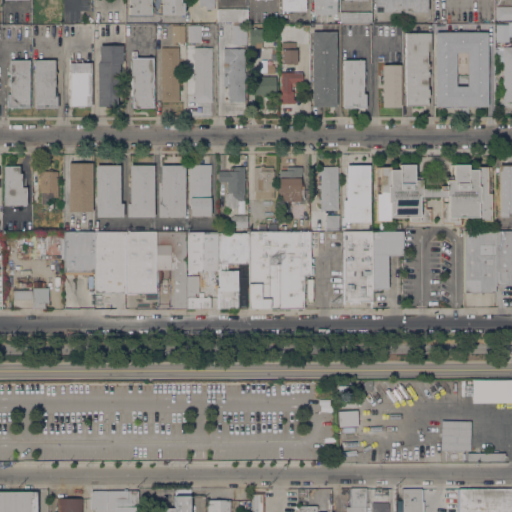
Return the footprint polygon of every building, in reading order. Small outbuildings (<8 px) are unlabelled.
[(47,0),(47,9),(35,9),(35,0),(47,0)] [(179,0),(180,2),(182,2),(182,13),(151,14),(151,16),(128,16),(128,14),(127,14),(127,7),(130,7),(130,3),(127,3),(127,0),(179,0)] [(214,0),(214,9),(204,9),(204,6),(198,6),(198,0),(214,0)] [(304,0),(304,11),(280,11),(280,0),(304,0)] [(335,0),(335,14),(312,14),(312,0),(335,0)] [(402,12),(402,8),(398,8),(398,12),(373,12),(373,0),(426,0),(426,12),(402,12)] [(511,6),(511,20),(495,20),(495,6),(511,6)] [(246,8),(247,21),(217,22),(217,9),(246,8)] [(62,11),(62,23),(46,23),(46,11),(62,11)] [(370,12),(370,23),(340,23),(340,12),(370,12)] [(182,22),(182,15),(124,14),(124,21),(182,22)] [(495,24),(508,24),(508,30),(509,30),(509,35),(508,35),(508,41),(495,41),(495,24)] [(184,42),(171,42),(171,25),(184,25),(184,42)] [(200,42),(187,42),(187,25),(200,25),(200,42)] [(232,25),(246,25),(246,44),(232,44),(232,25)] [(248,28),(262,28),(262,42),(254,42),(254,45),(249,45),(249,42),(248,42),(248,28)] [(335,106),(311,106),(311,31),(335,31),(335,106)] [(404,51),(402,51),(402,47),(404,47),(404,46),(403,46),(403,42),(404,42),(404,33),(429,32),(429,51),(426,51),(426,63),(428,63),(428,69),(426,69),(426,71),(428,71),(428,76),(426,76),(426,88),(428,88),(428,97),(426,97),(426,105),(405,105),(404,51)] [(434,106),(434,32),(487,32),(487,106),(434,106)] [(296,49),(296,64),(284,64),(284,65),(281,65),(281,64),(280,64),(280,42),(294,42),(294,49),(296,49)] [(122,63),(119,63),(119,96),(116,96),(116,106),(96,106),(97,62),(99,62),(99,45),(122,45),(122,63)] [(511,101),(502,101),(501,46),(511,46),(511,101)] [(178,102),(160,102),(160,47),(178,47),(178,102)] [(211,101),(193,101),(193,47),(211,47),(211,101)] [(223,48),(243,48),(244,107),(232,107),(232,101),(228,101),(228,95),(227,95),(227,85),(228,85),(228,80),(227,80),(227,72),(222,72),(222,65),(227,65),(227,63),(223,63),(223,48)] [(152,107),(131,107),(131,95),(130,95),(130,57),(133,57),(133,55),(131,55),(131,51),(136,51),(136,57),(152,57),(152,107)] [(9,93),(9,74),(7,74),(7,71),(9,71),(9,59),(29,60),(29,108),(6,108),(6,93),(9,93)] [(54,71),(57,71),(57,74),(54,74),(54,95),(56,95),(56,108),(33,108),(33,59),(54,59),(54,71)] [(90,106),(83,106),(83,107),(77,107),(77,106),(71,106),(71,107),(69,107),(69,59),(74,59),(81,59),(81,62),(90,62),(90,106)] [(342,60),(362,60),(362,93),(365,93),(365,108),(342,108),(342,60)] [(399,107),(381,107),(381,89),(380,89),(380,83),(381,83),(381,65),(399,65),(399,107)] [(279,72),(293,72),(293,68),(299,68),(299,72),(301,72),(301,83),(291,83),(291,90),(292,90),(292,100),(294,100),(294,103),(279,103),(279,72)] [(275,94),(253,94),(253,76),(275,76),(275,94)] [(91,211),(67,211),(67,162),(91,162),(91,211)] [(153,216),(126,216),(126,203),(129,203),(129,164),(153,165),(153,216)] [(210,216),(189,216),(189,204),(188,204),(188,192),(186,192),(186,185),(188,185),(188,164),(210,164),(210,216)] [(388,216),(388,220),(375,220),(375,167),(389,167),(389,170),(398,170),(398,164),(401,164),(401,216),(388,216)] [(401,164),(415,164),(415,176),(420,176),(420,188),(432,188),(432,196),(423,196),(423,209),(429,209),(429,222),(407,222),(407,216),(401,216),(401,164)] [(498,164),(511,164),(511,213),(507,213),(507,216),(498,216),(498,164)] [(95,165),(119,165),(119,203),(122,203),(122,217),(95,217),(95,165)] [(184,217),(157,217),(157,203),(160,203),(160,165),(184,165),(184,217)] [(369,221),(342,222),(341,200),(345,200),(345,165),(368,165),(369,221)] [(439,188),(439,185),(445,185),(445,176),(450,176),(450,165),(469,165),(469,169),(476,169),(476,167),(490,167),(490,221),(476,221),(476,217),(459,217),(459,225),(451,225),(451,222),(440,222),(440,196),(432,196),(432,188),(439,188)] [(4,166),(18,166),(18,173),(21,173),(21,187),(26,187),(26,204),(4,204),(4,166)] [(273,197),(254,197),(254,191),(252,191),(252,166),(272,166),(272,171),(273,171),(273,187),(273,197)] [(277,175),(278,175),(278,170),(285,170),(285,166),(301,166),(301,173),(300,173),(300,201),(278,201),(278,193),(277,193),(277,175)] [(337,210),(319,210),(319,203),(317,203),(317,199),(319,199),(319,188),(317,188),(317,184),(319,184),(319,174),(317,174),(317,171),(319,171),(319,166),(337,166),(337,210)] [(244,194),(243,194),(243,200),(237,200),(237,207),(225,207),(225,193),(226,193),(226,181),(219,181),(219,171),(232,171),(232,167),(243,167),(244,194)] [(39,171),(57,171),(57,197),(48,197),(48,204),(41,204),(41,192),(39,192),(39,171)] [(247,227),(232,227),(232,221),(230,221),(230,217),(232,217),(232,215),(247,215),(247,227)] [(338,230),(323,230),(323,225),(324,225),(324,215),(338,215),(338,230)] [(94,230),(93,272),(92,272),(92,274),(62,274),(63,230),(94,230)] [(124,293),(94,293),(93,272),(94,230),(124,230),(124,293)] [(155,269),(155,293),(124,293),(124,230),(155,230),(155,269)] [(184,307),(169,308),(169,269),(155,269),(155,230),(184,230),(185,277),(186,277),(184,307)] [(247,232),(247,230),(310,230),(309,274),(302,274),(301,307),(246,308),(246,263),(247,232)] [(358,300),(358,303),(349,303),(349,301),(343,301),(343,230),(371,230),(371,288),(370,300),(358,300)] [(371,230),(402,230),(402,255),(386,254),(386,288),(371,288),(371,230)] [(493,291),(462,292),(462,230),(493,230),(493,284),(493,291)] [(493,230),(511,230),(511,284),(493,284),(493,230)] [(186,271),(186,231),(216,231),(216,232),(216,270),(186,271)] [(226,263),(225,270),(235,270),(235,307),(216,308),(216,287),(217,287),(217,270),(216,270),(216,232),(247,232),(246,263),(226,263)] [(208,308),(184,307),(186,277),(195,277),(195,292),(197,292),(197,275),(209,275),(208,296),(208,308)] [(32,290),(32,288),(48,288),(48,302),(44,302),(44,308),(32,308),(32,290)] [(12,308),(12,290),(32,290),(32,308),(12,308)] [(511,402),(471,402),(471,379),(511,379),(511,402)] [(356,410),(356,425),(337,426),(336,410),(356,410)] [(440,420),(469,421),(469,450),(440,449),(440,420)] [(492,452),(492,450),(495,450),(495,452),(503,453),(503,455),(504,455),(504,457),(503,457),(503,461),(466,460),(466,453),(479,453),(479,452),(492,452)] [(344,511),(344,506),(349,506),(349,488),(364,488),(364,511),(344,511)] [(402,511),(402,488),(420,488),(420,511),(402,511)] [(511,511),(457,511),(457,488),(511,488),(511,511)] [(106,511),(106,491),(136,490),(136,504),(134,504),(134,511),(106,511)] [(35,511),(0,511),(0,491),(35,491),(35,511)] [(94,511),(94,509),(91,509),(90,491),(106,491),(106,511),(94,511)] [(251,511),(251,492),(263,492),(263,511),(251,511)] [(174,507),(174,495),(189,495),(189,511),(173,511),(173,507),(174,507)] [(56,511),(56,497),(81,497),(81,511),(56,511)] [(206,511),(206,499),(229,499),(229,511),(206,511)] [(371,511),(371,502),(387,502),(387,511),(371,511)]
